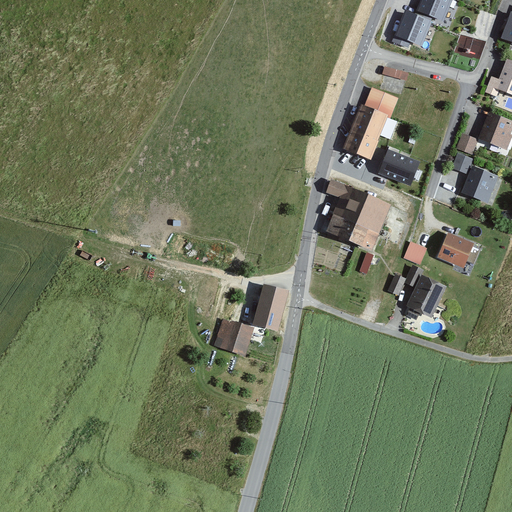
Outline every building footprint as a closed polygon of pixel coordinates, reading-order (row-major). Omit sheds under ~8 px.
[(450,0),(422,0),(418,11),(442,21),(450,0)] [(430,21),(407,12),(397,37),(420,46),(430,21)] [(460,33),(456,51),(482,57),(486,38),(460,33)] [(511,60),(502,81),(494,78),(487,94),(499,99),(503,91),(511,94),(511,60)] [(408,79),(410,71),(385,65),(384,73),(408,79)] [(383,87),(405,89),(406,78),(384,75),(383,87)] [(392,115),(365,104),(347,147),(374,158),(392,115)] [(511,140),(511,121),(493,113),(483,138),(509,148),(511,140)] [(463,135),(457,151),(472,156),(478,140),(463,135)] [(474,160),(459,154),(454,168),(468,174),(474,160)] [(416,165),(390,155),(381,178),(407,188),(416,165)] [(500,177),(476,167),(466,191),(490,201),(500,177)] [(394,205),(334,179),(329,192),(344,199),(331,229),(376,248),(394,205)] [(472,245),(450,236),(441,257),(463,266),(472,245)] [(422,263),(428,246),(411,240),(405,257),(422,263)] [(361,271),(369,273),(374,253),(366,251),(361,271)] [(416,285),(423,267),(413,264),(406,282),(416,285)] [(396,273),(390,289),(402,294),(409,277),(396,273)] [(450,286),(426,275),(412,306),(436,317),(450,286)] [(292,290),(268,284),(258,323),(281,329),(292,290)] [(255,328),(225,319),(217,346),(247,355),(255,328)]
